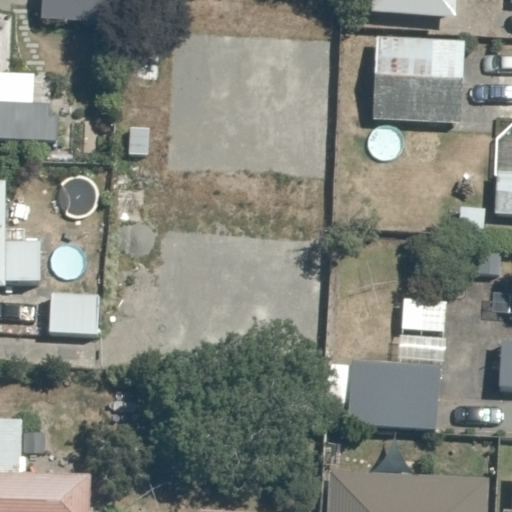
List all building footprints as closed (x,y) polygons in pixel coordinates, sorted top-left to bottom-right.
[(107,0),(37,0),(36,20),(106,25),(107,0)] [(435,0),(398,0),(398,30),(434,31),(435,0)] [(459,40),(368,38),(365,122),(457,124),(459,40)] [(313,86),(200,80),(199,119),(129,115),(126,182),(190,185),(189,210),(231,212),(225,335),(300,338),(313,86)] [(0,142),(59,146),(61,111),(0,107),(0,142)] [(490,214),(511,216),(511,163),(494,162),(490,214)] [(0,289),(38,290),(39,233),(0,232),(0,289)] [(98,292),(49,290),(48,334),(96,336),(98,292)] [(445,299),(400,295),(394,365),(332,360),(327,424),(434,433),(445,299)] [(511,342),(497,342),(494,393),(511,393),(511,342)] [(15,475),(17,423),(0,422),(0,511),(81,511),(82,476),(15,475)] [(511,511),(511,472),(507,472),(503,511),(511,511)] [(482,511),(484,481),(328,474),(326,511),(482,511)] [(275,511),(275,505),(148,497),(147,511),(275,511)]
